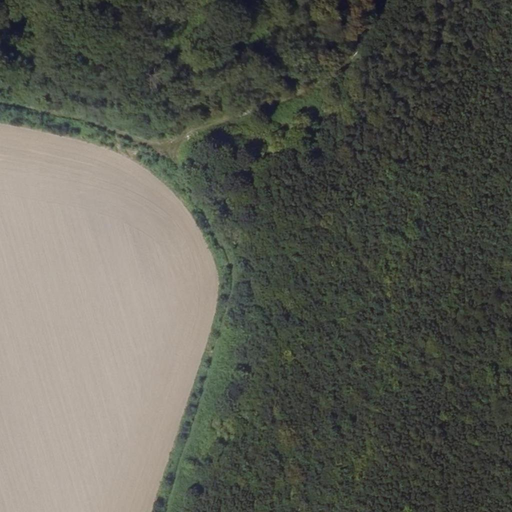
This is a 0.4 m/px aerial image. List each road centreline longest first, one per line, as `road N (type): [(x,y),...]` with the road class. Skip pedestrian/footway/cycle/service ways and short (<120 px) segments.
road 1 (track): [(169,511),(231,312),(236,275),(218,227),(168,151),(74,115),(0,104)]
road 2 (track): [(168,151),(331,79),(375,0)]
